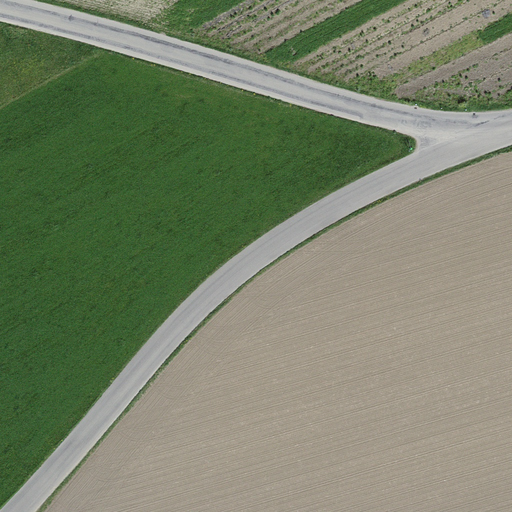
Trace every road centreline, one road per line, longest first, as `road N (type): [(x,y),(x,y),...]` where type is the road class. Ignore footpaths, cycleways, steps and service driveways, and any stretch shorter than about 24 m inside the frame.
road 1 (unclassified): [(16,511),(174,329),(239,268),(319,214),(485,136)]
road 2 (unclassified): [(485,136),(0,8)]
